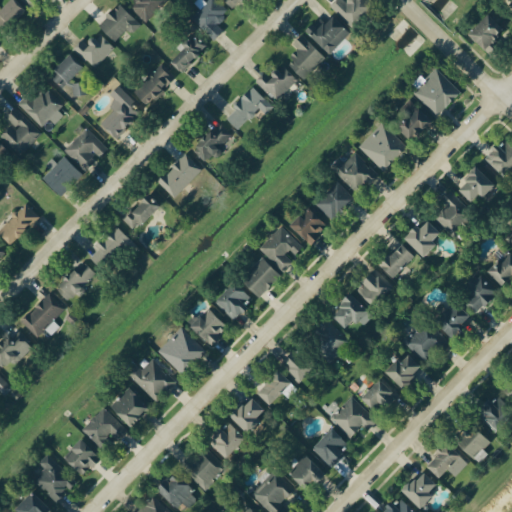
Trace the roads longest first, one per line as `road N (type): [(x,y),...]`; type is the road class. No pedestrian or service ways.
road 1 (residential): [(93,511),(511,84)]
road 2 (residential): [(0,302),(297,0)]
road 3 (residential): [(333,511),(511,326)]
road 4 (residential): [(0,87),(87,0)]
